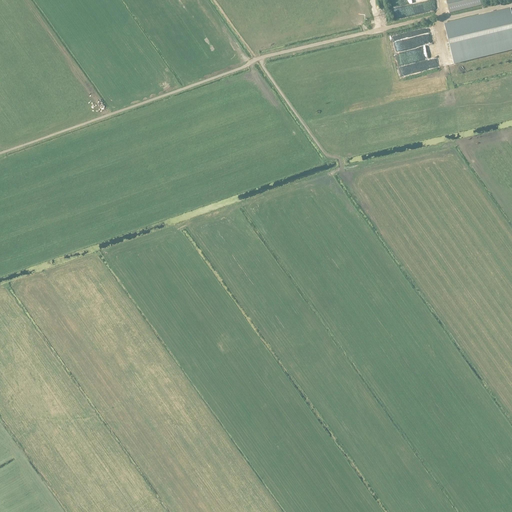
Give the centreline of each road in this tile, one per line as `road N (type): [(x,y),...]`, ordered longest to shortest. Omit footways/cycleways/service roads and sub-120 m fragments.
road 1 (track): [(441,16),(260,58),(0,154)]
road 2 (track): [(260,58),(324,154),(340,162),(330,174)]
